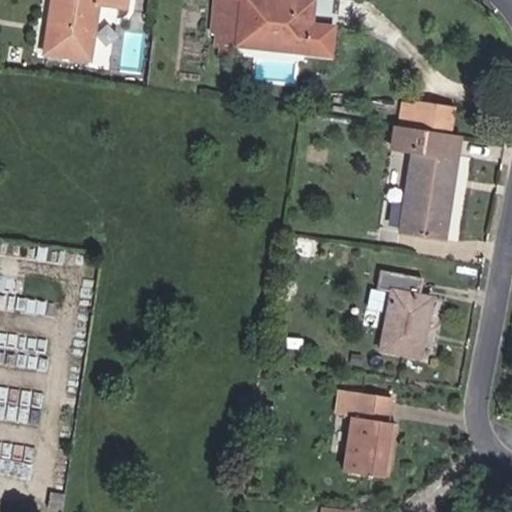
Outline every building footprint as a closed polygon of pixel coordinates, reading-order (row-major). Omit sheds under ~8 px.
[(133,0),(53,0),(46,63),(90,68),(98,9),(133,12),(133,0)] [(220,42),(283,48),(282,59),(325,62),(329,36),(313,34),(316,3),(283,0),(244,0),(244,5),(216,2),(212,41),(220,42)] [(283,48),(220,42),(220,53),(246,52),(245,55),(282,59),(283,48)] [(407,137),(412,109),(396,107),(390,135),(399,136),(407,137)] [(413,107),(412,109),(407,137),(444,143),(449,113),(413,107)] [(402,238),(446,245),(462,146),(444,143),(407,137),(399,136),(397,154),(415,156),(402,238)] [(375,300),(388,303),(379,358),(421,365),(431,307),(426,307),(427,286),(377,278),(375,300)] [(387,430),(392,401),(339,392),(335,418),(353,423),(342,480),(388,489),(398,431),(387,430)]
